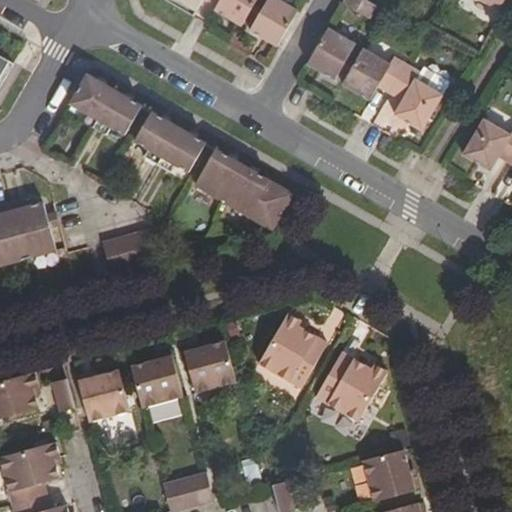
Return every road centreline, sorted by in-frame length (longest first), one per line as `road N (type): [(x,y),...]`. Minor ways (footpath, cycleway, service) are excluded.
road 1 (residential): [(251,113),(511,264)]
road 2 (residential): [(80,14),(251,113)]
road 3 (residential): [(0,136),(12,132),(72,23)]
road 4 (residential): [(251,113),(328,0)]
